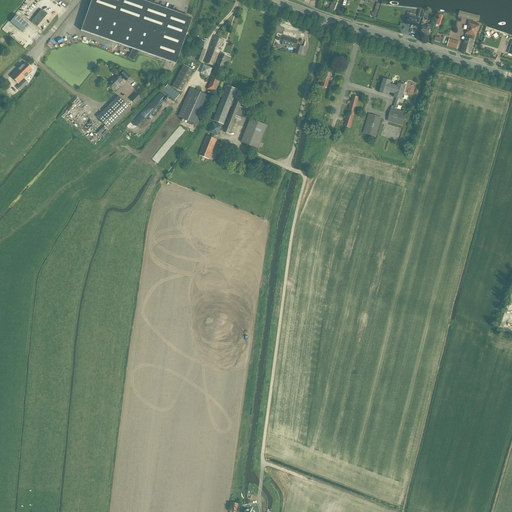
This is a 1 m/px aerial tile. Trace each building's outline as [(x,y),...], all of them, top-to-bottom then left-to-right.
[(133,61),(139,51),(175,64),(192,18),(141,0),(91,0),(80,31),(132,49),(130,52),(131,52),(128,57),(133,61)] [(374,12),(371,14),(373,17),(376,16),(380,5),(377,4),(374,12)] [(31,22),(37,27),(47,14),(41,9),(31,22)] [(457,17),(479,22),(481,16),(459,10),(457,17)] [(407,13),(406,18),(408,18),(406,25),(411,26),(413,27),(411,33),(413,27),(416,28),(414,34),(415,34),(417,28),(419,19),(416,18),(416,15),(407,13)] [(28,25),(16,15),(10,22),(22,32),(28,25)] [(421,27),(420,31),(421,31),(420,33),(424,35),(424,33),(429,35),(430,32),(432,33),(435,23),(432,22),(431,23),(430,25),(428,25),(427,25),(426,26),(426,27),(422,26),(422,27),(421,27)] [(473,26),(469,24),(466,33),(468,34),(466,38),(465,38),(461,52),(470,54),(474,41),(474,40),(475,36),(479,25),(474,23),(473,26)] [(285,36),(282,45),(295,49),(298,40),(285,36)] [(205,63),(214,67),(224,41),(215,37),(205,63)] [(459,42),(449,39),(447,46),(457,49),(459,42)] [(295,54),(301,55),(303,47),(297,46),(295,54)] [(197,60),(201,62),(206,49),(202,48),(197,60)] [(228,66),(232,57),(221,53),(213,72),(222,76),(226,65),(228,66)] [(25,62),(11,76),(18,84),(32,70),(25,62)] [(204,65),(200,73),(209,77),(212,68),(204,65)] [(116,75),(107,84),(113,90),(122,81),(124,79),(126,81),(130,77),(124,71),(120,76),(121,76),(119,78),(116,75)] [(320,77),(319,82),(322,83),(321,87),(326,88),(329,80),(332,81),(331,81),(332,81),(333,78),(332,78),(330,77),(331,74),(325,72),(324,78),(320,77)] [(211,78),(207,89),(215,93),(220,81),(211,78)] [(24,79),(16,88),(19,91),(26,85),(27,86),(29,84),(24,79)] [(390,114),(389,116),(388,121),(402,125),(404,120),(404,118),(406,114),(394,110),(398,99),(401,100),(405,86),(404,85),(404,84),(403,83),(402,82),(401,82),(400,83),(399,84),(398,83),(397,86),(390,84),(391,81),(383,79),(379,93),(387,95),(388,92),(394,94),(393,97),(396,98),(393,109),(392,109),(390,114)] [(163,91),(175,101),(180,95),(168,85),(163,91)] [(220,123),(224,125),(231,106),(233,107),(224,132),(229,134),(236,116),(241,118),(244,109),(240,107),(241,102),(236,100),(234,104),(232,103),(237,90),(228,86),(222,100),(221,99),(221,101),(222,101),(214,121),(217,122),(220,123)] [(178,117),(198,125),(211,97),(191,88),(178,117)] [(130,99),(135,104),(140,98),(136,93),(130,99)] [(97,117),(110,130),(131,109),(118,96),(97,117)] [(353,96),(344,127),(350,128),(359,98),(353,96)] [(364,133),(375,136),(381,119),(376,117),(374,116),(369,115),(364,133)] [(267,125),(250,119),(241,142),(258,149),(267,125)] [(207,136),(199,155),(209,159),(217,139),(213,138),(214,135),(218,136),(221,126),(219,125),(220,123),(217,122),(216,124),(213,123),(209,133),(212,134),(211,137),(207,136)]
